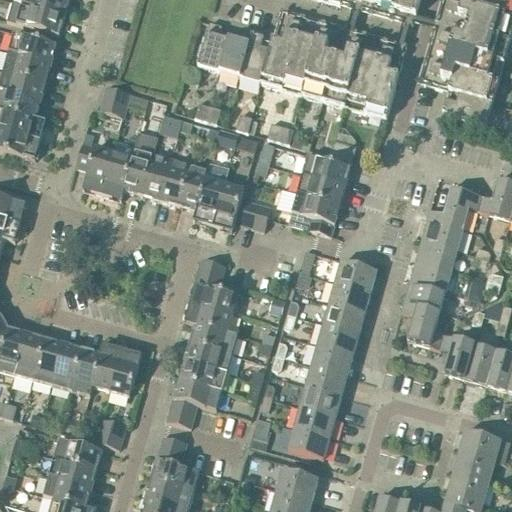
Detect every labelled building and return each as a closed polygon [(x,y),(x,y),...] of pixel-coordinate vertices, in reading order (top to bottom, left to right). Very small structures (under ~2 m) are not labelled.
[(65,21),(70,2),(62,0),(24,0),(22,9),(65,21)] [(330,0),(329,6),(340,10),(342,0),(347,0),(352,1),(352,0),(330,0)] [(375,0),(374,7),(394,13),(397,0),(375,0)] [(416,19),(419,7),(421,0),(397,0),(394,13),(416,19)] [(442,116),(486,129),(511,35),(511,0),(474,0),(468,23),(479,26),(474,45),(463,42),(451,85),(461,88),(456,107),(446,104),(442,116)] [(59,41),(59,40),(65,21),(22,9),(16,29),(59,41)] [(222,30),(221,30),(210,27),(198,70),(219,76),(228,43),(219,41),(222,30)] [(252,39),(241,36),(240,35),(237,46),(228,43),(219,76),(240,82),(252,39)] [(13,37),(8,56),(51,68),(56,49),(13,37)] [(386,123),(396,90),(385,87),(388,77),(344,65),(342,75),(323,70),(325,59),(282,47),(279,58),(260,52),(263,42),(252,39),(240,82),(386,123)] [(8,56),(3,74),(46,87),(51,68),(8,56)] [(3,74),(0,84),(0,93),(41,105),(46,87),(3,74)] [(102,104),(126,111),(130,99),(105,92),(102,104)] [(0,93),(0,113),(46,127),(46,126),(36,123),(41,105),(0,93)] [(126,111),(102,104),(99,116),(111,119),(123,122),(126,111)] [(205,125),(209,110),(199,107),(194,122),(205,125)] [(209,110),(205,125),(216,128),(221,113),(209,110)] [(0,133),(40,145),(46,127),(0,113),(0,115),(2,116),(0,122),(0,133)] [(235,133),(248,137),(255,139),(259,127),(251,125),(252,122),(239,118),(235,133)] [(121,131),(123,122),(111,119),(108,128),(121,131)] [(179,135),(182,124),(172,122),(169,132),(179,135)] [(182,124),(179,135),(189,137),(192,127),(182,124)] [(278,145),(282,130),(271,127),(267,142),(278,145)] [(282,130),(278,145),(289,149),(302,153),(304,146),(291,142),(294,134),(282,130)] [(216,145),(219,135),(209,132),(206,142),(216,145)] [(40,145),(0,133),(0,154),(35,164),(40,145)] [(219,135),(216,145),(226,148),(226,150),(235,152),(236,150),(238,140),(239,139),(231,136),(230,138),(219,135)] [(134,152),(119,205),(120,205),(123,195),(140,200),(153,157),(157,141),(139,136),(134,152)] [(236,150),(255,156),(258,145),(247,142),(238,140),(236,150)] [(340,163),(345,148),(333,145),(329,160),(340,163)] [(258,167),(268,170),(271,160),(274,150),(264,147),(261,157),(258,167)] [(82,148),(75,172),(87,176),(82,195),(101,200),(113,157),(82,148)] [(345,148),(340,163),(352,166),(356,151),(345,148)] [(101,200),(119,205),(134,152),(133,151),(130,162),(113,157),(101,200)] [(140,200),(159,205),(171,162),(153,157),(140,200)] [(301,179),(345,191),(350,172),(307,160),(301,179)] [(159,205),(177,210),(190,167),(171,162),(159,205)] [(208,173),(190,167),(177,210),(195,215),(192,225),(193,225),(208,173)] [(268,170),(258,167),(256,176),(265,179),(268,170)] [(208,173),(193,225),(212,231),(224,188),(227,177),(210,172),(210,173),(208,173)] [(340,210),(345,191),(301,179),(296,198),(340,210)] [(478,216),(510,225),(511,217),(511,187),(498,183),(492,203),(482,201),(478,216)] [(231,236),(233,229),(243,193),(224,188),(212,231),(231,236)] [(430,214),(427,223),(427,224),(462,234),(468,213),(478,216),(482,201),(451,192),(443,218),(430,214)] [(288,228),(331,240),(340,210),(296,198),(288,228)] [(0,221),(20,227),(25,208),(0,200),(0,221)] [(253,232),(259,208),(247,204),(240,228),(253,232)] [(259,208),(253,232),(264,235),(271,211),(259,208)] [(0,241),(14,245),(20,227),(0,221),(0,241)] [(427,224),(421,245),(456,255),(462,234),(427,224)] [(496,240),(493,251),(495,255),(500,256),(504,243),(496,240)] [(0,241),(0,259),(4,244),(14,247),(14,245),(0,241)] [(421,245),(415,266),(450,275),(456,255),(421,245)] [(489,263),(490,258),(488,254),(477,251),(475,260),(489,263)] [(303,263),(299,277),(308,280),(311,270),(314,257),(310,256),(305,255),(303,263)] [(198,276),(222,283),(225,272),(201,265),(198,276)] [(370,297),(377,275),(341,265),(335,287),(370,297)] [(444,297),(450,275),(415,266),(409,287),(444,297)] [(198,276),(189,307),(232,319),(238,300),(219,295),(222,283),(198,276)] [(308,280),(299,277),(295,291),(300,292),(305,289),(308,280)] [(485,286),(499,290),(502,281),(492,279),(487,281),(485,286)] [(499,290),(485,286),(484,291),(487,296),(497,299),(499,290)] [(365,318),(370,297),(335,287),(329,308),(365,318)] [(409,287),(403,308),(439,317),(444,297),(409,287)] [(277,320),(281,318),(285,305),(273,302),(268,317),(277,320)] [(473,313),(483,307),(467,303),(465,310),(473,313)] [(287,318),(296,321),(299,312),(296,306),(291,305),(287,318)] [(189,307),(184,326),(237,341),(237,340),(227,337),(232,319),(189,307)] [(359,339),(365,318),(329,308),(323,329),(359,339)] [(403,308),(401,317),(414,321),(407,346),(439,355),(443,340),(433,337),(439,317),(403,308)] [(499,324),(507,326),(511,312),(502,310),(499,324)] [(471,329),(479,331),(483,317),(478,316),(473,319),(471,329)] [(296,321),(287,318),(283,332),(288,333),(293,331),(296,321)] [(2,320),(0,320),(0,362),(9,333),(2,320)] [(507,326),(499,324),(495,337),(503,340),(507,326)] [(232,359),(237,341),(184,326),(184,327),(194,330),(189,347),(232,359)] [(353,360),(359,339),(323,329),(317,349),(353,360)] [(0,362),(0,376),(15,380),(26,338),(9,333),(0,362)] [(15,380),(33,385),(45,343),(26,338),(15,380)] [(262,348),(272,351),(275,340),(265,338),(262,348)] [(474,349),(443,340),(439,355),(449,357),(443,378),(465,384),(474,349)] [(33,385),(52,391),(64,348),(45,343),(33,385)] [(227,377),(232,359),(189,347),(184,365),(227,377)] [(275,360),(284,363),(287,353),(285,348),(279,347),(275,360)] [(52,391),(70,396),(82,353),(64,348),(52,391)] [(70,396),(89,401),(104,348),(102,348),(100,358),(82,353),(70,396)] [(122,354),(104,348),(89,401),(90,401),(93,391),(110,396),(122,354)] [(272,351),(262,348),(259,357),(269,360),(272,351)] [(347,380),(353,360),(317,349),(311,370),(347,380)] [(496,355),(474,349),(465,384),(486,390),(496,355)] [(122,354),(110,396),(129,402),(141,359),(122,354)] [(511,375),(511,359),(496,355),(486,390),(506,396),(511,375)] [(284,363),(275,360),(271,374),(276,376),(282,373),(284,363)] [(221,396),(227,377),(184,365),(178,384),(221,396)] [(341,401),(347,380),(311,370),(305,391),(341,401)] [(251,384),(261,387),(264,377),(254,374),(251,384)] [(178,384),(173,404),(170,414),(193,421),(197,409),(216,415),(221,396),(178,384)] [(261,387),(251,384),(248,394),(246,403),(256,405),(261,387)] [(263,402),(272,404),(275,395),(272,390),(267,388),(263,402)] [(335,422),(341,401),(305,391),(300,412),(335,422)] [(272,404),(263,402),(260,415),(264,416),(269,414),(272,404)] [(7,407),(3,422),(13,424),(17,410),(7,407)] [(300,412),(294,433),(329,443),(335,422),(300,412)] [(190,432),(193,421),(170,414),(166,426),(190,432)] [(40,432),(43,422),(33,419),(30,429),(40,432)] [(43,422),(40,432),(50,435),(53,424),(43,422)] [(266,454),(271,436),(268,435),(271,426),(259,423),(251,450),(266,454)] [(99,436),(123,442),(126,430),(102,424),(99,436)] [(67,439),(77,442),(80,432),(70,430),(67,439)] [(323,464),(329,443),(294,433),(287,454),(323,464)] [(465,435),(459,457),(494,467),(504,470),(510,447),(501,445),(465,435)] [(123,442),(99,436),(96,447),(119,454),(123,442)] [(186,448),(166,443),(162,441),(158,453),(183,460),(186,448)] [(14,453),(24,455),(27,446),(17,443),(14,453)] [(102,455),(59,444),(54,463),(96,475),(102,455)] [(24,455),(14,453),(11,463),(21,465),(24,455)] [(193,495),(199,476),(180,471),(183,460),(158,453),(150,483),(193,495)] [(488,488),(494,467),(459,457),(453,478),(488,488)] [(91,493),(96,475),(54,463),(49,481),(91,493)] [(276,495),(312,505),(318,483),(282,473),(276,495)] [(483,508),(488,488),(453,478),(447,498),(483,508)] [(4,489),(14,492),(17,482),(7,480),(4,489)] [(49,481),(44,500),(88,511),(94,511),(87,510),(91,493),(49,481)] [(181,511),(188,511),(193,495),(150,483),(145,502),(181,511)] [(14,492),(4,489),(1,499),(11,502),(14,492)] [(276,495),(271,511),(309,511),(312,505),(276,495)] [(481,511),(483,508),(447,498),(443,511),(481,511)] [(88,511),(44,500),(43,501),(53,504),(51,511),(88,511)] [(375,511),(398,511),(400,506),(379,500),(375,511)] [(181,511),(145,502),(142,511),(181,511)]
